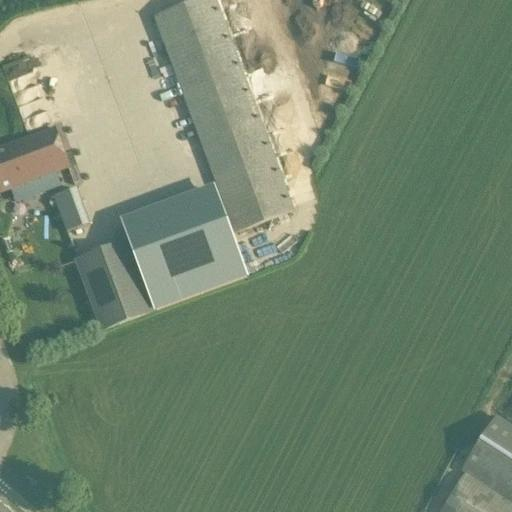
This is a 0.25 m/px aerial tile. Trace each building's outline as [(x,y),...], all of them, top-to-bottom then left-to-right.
[(216,0),(203,0),(154,19),(216,187),(235,237),(295,215),(216,0)] [(55,131),(0,151),(0,193),(0,195),(69,169),(55,131)] [(235,237),(216,187),(121,221),(154,313),(250,278),(249,276),(235,237)] [(90,223),(78,190),(53,199),(55,205),(65,232),(67,231),(90,223)] [(126,244),(78,261),(104,332),(151,314),(126,244)] [(461,471),(465,473),(439,511),(511,511),(511,426),(497,417),(461,471)]
